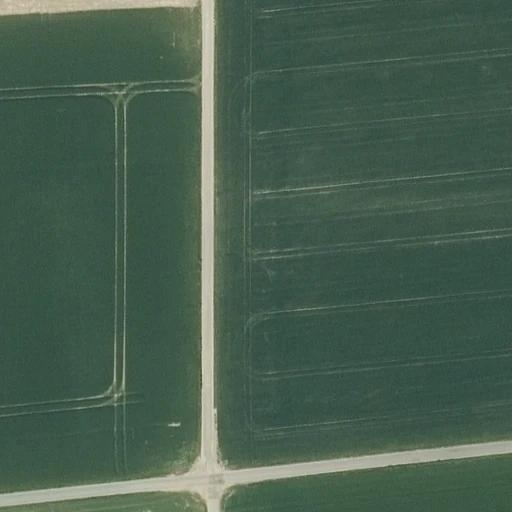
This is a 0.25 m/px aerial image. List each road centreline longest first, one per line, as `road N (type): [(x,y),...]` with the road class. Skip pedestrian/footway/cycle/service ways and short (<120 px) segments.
road 1 (track): [(0,501),(511,448)]
road 2 (track): [(207,0),(209,511)]
